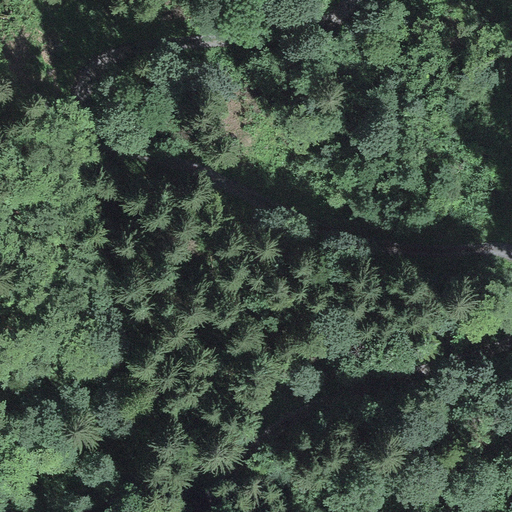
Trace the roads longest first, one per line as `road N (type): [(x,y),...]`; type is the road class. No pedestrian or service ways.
road 1 (track): [(356,0),(341,22),(113,52),(79,99),(99,141),(130,145),(259,197),(347,241),(455,259),(511,257)]
road 2 (track): [(511,337),(290,415),(200,511)]
